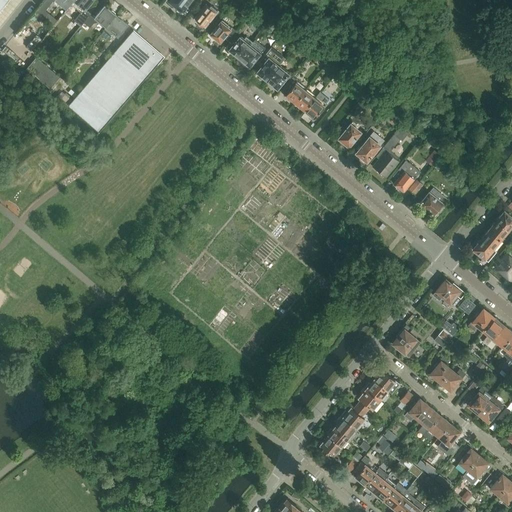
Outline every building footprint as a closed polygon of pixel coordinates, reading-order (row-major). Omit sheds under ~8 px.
[(0,0),(0,10),(8,1),(8,0),(0,0)] [(74,0),(71,4),(78,9),(80,6),(85,10),(93,0),(74,0)] [(182,12),(191,0),(171,0),(170,2),(182,12)] [(209,7),(206,5),(195,19),(198,22),(197,24),(202,28),(204,26),(205,27),(218,11),(211,5),(209,7)] [(106,27),(116,15),(115,15),(116,13),(112,10),(110,11),(105,6),(95,18),(91,14),(84,23),(90,28),(94,23),(100,22),(106,27)] [(71,39),(81,27),(80,26),(83,22),(88,16),(83,12),(78,18),(78,19),(75,22),(65,34),(71,39)] [(117,16),(116,15),(106,27),(104,30),(111,35),(113,33),(118,37),(127,25),(122,20),(122,18),(118,15),(117,16)] [(248,27),(254,31),(261,23),(260,23),(262,20),(257,16),(255,19),(255,18),(248,27)] [(276,21),(273,18),(266,26),(270,29),(276,21)] [(232,28),(222,20),(210,34),(220,42),(224,38),(228,41),(236,31),(232,28)] [(133,30),(68,106),(99,132),(163,58),(150,48),(152,46),(133,30)] [(241,36),(229,50),(233,53),(233,55),(239,60),(253,42),(246,37),(244,39),(241,36)] [(118,37),(112,44),(116,47),(122,40),(118,37)] [(253,42),(239,60),(244,64),(245,63),(249,66),(264,48),(255,40),(253,42)] [(81,50),(84,53),(89,48),(87,46),(86,46),(85,45),(81,50)] [(315,62),(320,56),(314,52),(310,57),(315,62)] [(60,78),(36,57),(26,69),(50,89),(60,78)] [(270,57),(257,72),(261,76),(261,77),(266,82),(280,65),(270,57)] [(277,89),(290,73),(280,65),(266,82),(271,86),(273,85),(277,89)] [(329,75),(332,77),(335,73),(337,71),(334,68),(329,75)] [(285,95),(295,103),(307,89),(297,82),(298,81),(293,77),(281,91),(286,95),(285,95)] [(307,89),(295,103),(304,111),(316,97),(307,89)] [(314,119),(326,105),(325,104),(329,99),(320,92),(316,97),(304,111),(314,119)] [(351,144),(355,147),(362,139),(358,135),(360,132),(354,127),(357,124),(353,121),(339,139),(343,142),(343,144),(346,146),(348,146),(349,147),(351,144)] [(367,161),(384,140),(373,132),(367,140),(363,137),(362,139),(355,147),(355,148),(358,150),(356,153),(360,156),(361,159),(364,161),(366,161),(367,161)] [(387,150),(373,167),(385,177),(398,161),(397,160),(398,158),(390,151),(400,140),(394,134),(383,147),(387,150)] [(404,192),(416,177),(420,172),(410,163),(410,164),(406,160),(393,176),(397,180),(394,183),(398,187),(398,189),(401,191),(403,191),(404,192)] [(412,193),(418,198),(426,189),(419,184),(412,193)] [(433,216),(447,199),(433,188),(419,205),(425,210),(433,216)] [(499,216),(497,219),(497,221),(496,221),(509,232),(511,228),(511,217),(504,212),(501,215),(499,216)] [(494,222),(492,225),(492,227),(489,230),(502,241),(509,232),(496,221),(496,222),(494,222)] [(484,234),(481,237),(482,239),(481,239),(494,250),(502,241),(489,230),(486,234),(484,234)] [(494,250),(481,239),(481,240),(479,240),(476,244),(476,245),(473,249),(488,261),(496,251),(494,250)] [(509,279),(511,275),(511,250),(507,255),(503,261),(500,258),(496,264),(498,266),(496,268),(509,279)] [(464,293),(458,288),(459,288),(458,287),(457,288),(453,285),(454,284),(453,283),(452,284),(450,283),(448,281),(446,279),(442,283),(441,283),(439,286),(439,287),(433,295),(439,300),(442,296),(454,306),(461,298),(464,293)] [(469,313),(477,304),(468,296),(460,306),(469,313)] [(488,313),(483,309),(480,313),(479,313),(469,325),(473,329),(476,325),(483,330),(493,317),(492,316),(492,315),(489,312),(488,313)] [(460,326),(450,317),(441,328),(443,329),(452,337),(452,336),(460,326)] [(491,341),(503,325),(499,322),(498,320),(496,318),(494,318),(493,317),(483,330),(492,337),(490,340),(491,341)] [(411,328),(407,325),(402,331),(401,330),(400,331),(401,332),(398,336),(397,335),(396,336),(398,337),(393,343),(397,346),(397,348),(400,350),(401,350),(409,356),(420,342),(408,333),(411,328)] [(503,347),(511,334),(511,331),(509,329),(508,329),(503,325),(491,341),(493,342),(495,340),(503,347)] [(452,337),(443,329),(434,340),(443,348),(448,342),(449,343),(452,339),(451,338),(452,337)] [(511,334),(503,347),(509,352),(506,356),(510,359),(511,356),(511,334)] [(439,381),(440,382),(451,369),(444,364),(448,360),(443,356),(433,369),(434,369),(430,374),(434,377),(435,379),(437,381),(439,381)] [(477,376),(485,366),(479,362),(471,371),(473,372),(471,375),(474,378),(477,375),(477,376)] [(451,369),(440,382),(442,383),(442,385),(444,387),(446,387),(450,390),(454,386),(465,374),(461,370),(457,374),(451,369)] [(394,379),(393,379),(382,370),(379,373),(377,372),(374,376),(375,378),(389,389),(393,393),(400,384),(394,379)] [(389,389),(375,378),(371,383),(369,382),(364,387),(380,400),(389,389)] [(361,400),(370,407),(372,409),(380,400),(364,387),(361,392),(362,394),(358,398),(361,400)] [(476,412),(478,413),(489,400),(482,395),(486,391),(481,387),(471,400),(472,401),(468,405),(472,408),(472,410),(475,412),(476,412)] [(404,405),(412,395),(407,391),(399,401),(404,405)] [(492,417),(503,405),(492,396),(489,400),(478,413),(479,414),(480,416),(482,418),(484,418),(488,421),(492,417)] [(424,403),(420,399),(416,403),(415,403),(405,415),(409,419),(413,415),(419,420),(430,407),(428,406),(428,405),(425,402),(424,403)] [(370,407),(361,400),(357,405),(366,412),(370,407)] [(366,412),(357,405),(353,409),(362,417),(366,412)] [(345,410),(341,415),(357,428),(365,419),(362,417),(353,409),(351,407),(348,411),(345,410)] [(429,428),(440,415),(435,411),(435,410),(432,408),(431,408),(430,407),(419,420),(429,428)] [(506,408),(495,422),(500,426),(511,412),(506,408)] [(338,422),(335,426),(349,437),(357,428),(341,415),(337,420),(338,422)] [(439,436),(450,424),(449,423),(448,421),(446,419),(444,419),(440,415),(429,428),(439,436)] [(450,424),(439,436),(445,442),(442,446),(446,449),(457,436),(456,436),(460,432),(455,428),(455,427),(452,424),(451,425),(450,424)] [(330,429),(326,434),(342,447),(349,437),(335,426),(332,430),(330,429)] [(423,435),(427,430),(423,427),(419,432),(423,435)] [(428,439),(431,434),(427,430),(423,435),(428,439)] [(334,456),(342,447),(326,434),(322,439),(323,441),(320,445),(324,448),(322,450),(328,455),(330,453),(334,456)] [(381,436),(377,441),(382,445),(385,441),(386,440),(381,436)] [(379,449),(388,456),(394,449),(385,441),(382,445),(379,449)] [(459,462),(468,469),(479,456),(471,449),(472,448),(467,444),(462,451),(466,454),(459,462)] [(355,477),(364,484),(375,472),(366,465),(370,460),(365,456),(353,470),(358,474),(355,477)] [(487,462),(479,456),(468,469),(476,476),(483,468),(487,472),(493,465),(488,461),(487,462)] [(344,468),(349,472),(358,461),(353,457),(344,468)] [(427,463),(422,468),(431,476),(436,470),(427,463)] [(491,488),(499,495),(511,481),(503,475),(503,474),(499,470),(493,477),(497,480),(491,488)] [(374,492),(384,480),(388,475),(384,471),(380,476),(375,472),(364,484),(374,492)] [(435,479),(450,491),(453,486),(439,474),(435,479)] [(393,487),(387,483),(391,478),(388,475),(384,480),(374,492),(383,500),(393,487)] [(511,482),(511,481),(499,495),(508,502),(511,496),(511,482)] [(398,511),(404,511),(415,499),(408,493),(409,492),(414,486),(411,484),(402,495),(392,507),(398,511)] [(393,487),(383,500),(392,507),(402,495),(393,487)] [(466,492),(461,498),(465,502),(471,495),(468,492),(466,492)] [(294,493),(291,496),(297,501),(300,498),(294,493)] [(282,503),(278,508),(283,511),(302,511),(303,511),(297,508),(298,508),(292,503),(287,499),(283,503),(282,503)] [(423,511),(422,510),(425,507),(415,499),(404,511),(423,511)]
